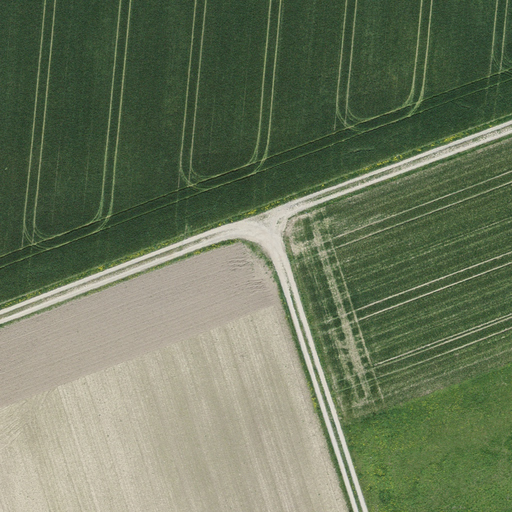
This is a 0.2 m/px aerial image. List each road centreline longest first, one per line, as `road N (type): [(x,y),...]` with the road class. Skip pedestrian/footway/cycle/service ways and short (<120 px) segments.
road 1 (track): [(511,130),(0,323)]
road 2 (track): [(348,511),(253,228)]
